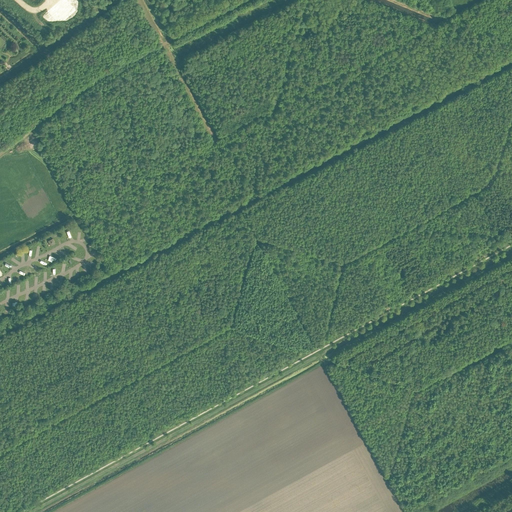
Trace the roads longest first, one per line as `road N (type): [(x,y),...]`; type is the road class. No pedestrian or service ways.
road 1 (track): [(0,454),(231,327),(257,242),(342,265),(488,186),(511,119)]
road 2 (track): [(257,242),(324,363),(417,391),(511,339)]
road 3 (track): [(0,154),(118,67),(250,0)]
road 4 (track): [(138,0),(210,139)]
